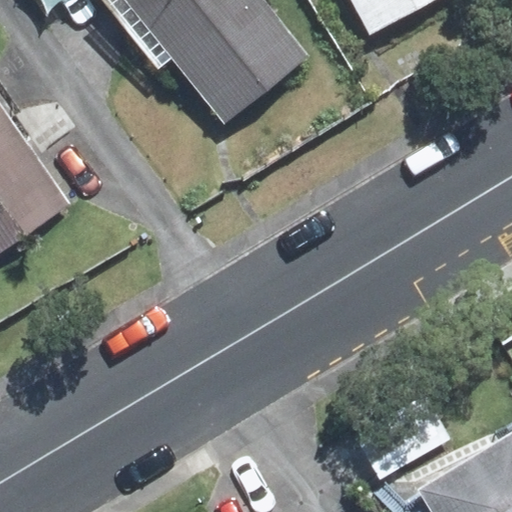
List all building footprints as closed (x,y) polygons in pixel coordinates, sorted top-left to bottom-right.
[(259,0),(110,0),(221,130),(308,57),(259,0)] [(342,0),(364,38),(433,0),(342,0)] [(0,111),(0,254),(68,204),(0,111)] [(438,446),(410,399),(327,447),(354,494),(438,446)] [(511,511),(511,436),(508,430),(409,489),(422,511),(511,511)]
